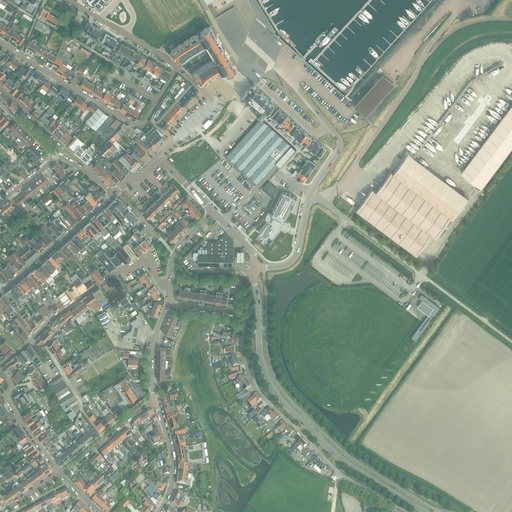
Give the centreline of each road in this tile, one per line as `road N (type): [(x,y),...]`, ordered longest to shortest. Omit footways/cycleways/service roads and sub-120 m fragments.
road 1 (tertiary): [(424,511),(331,451),(288,408),(265,375),(258,328)]
road 2 (unclassified): [(326,203),(462,3)]
road 3 (residential): [(177,68),(135,124),(0,41)]
road 4 (residential): [(255,385),(338,472),(408,511)]
road 5 (unclassified): [(329,127),(315,133),(261,85),(200,0)]
road 6 (residential): [(0,366),(87,292),(142,262)]
road 7 (residential): [(0,292),(113,194)]
road 8 (residential): [(168,304),(242,315),(244,361),(255,385)]
road 9 (residential): [(161,161),(212,104),(177,68)]
road 10 (residential): [(90,173),(0,86)]
road 11 (residential): [(59,473),(9,404),(12,384),(0,369)]
road 12 (residential): [(59,473),(156,401)]
road 13 (unclassified): [(326,203),(422,275)]
